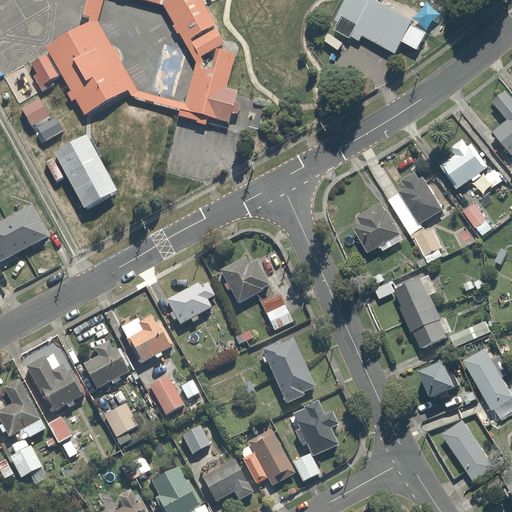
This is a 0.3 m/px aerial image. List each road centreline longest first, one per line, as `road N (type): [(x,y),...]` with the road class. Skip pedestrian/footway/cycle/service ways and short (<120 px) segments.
road 1 (unclassified): [(280,180),(0,332)]
road 2 (residential): [(407,459),(280,180)]
road 3 (unclassified): [(511,26),(409,107),(280,180)]
